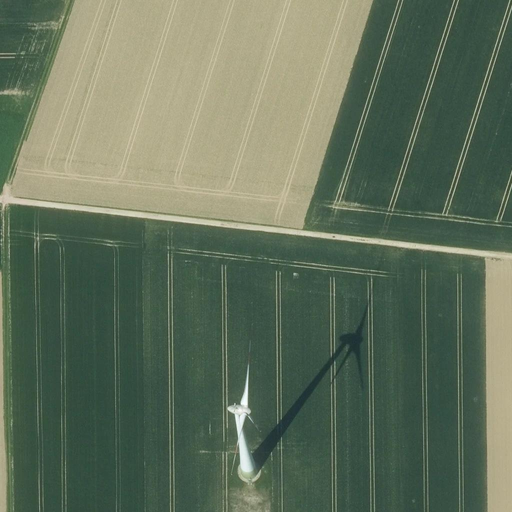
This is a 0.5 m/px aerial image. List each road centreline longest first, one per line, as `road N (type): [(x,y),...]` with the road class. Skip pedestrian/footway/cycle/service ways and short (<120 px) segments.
road 1 (track): [(72,0),(2,201),(8,511)]
road 2 (track): [(0,201),(511,259)]
